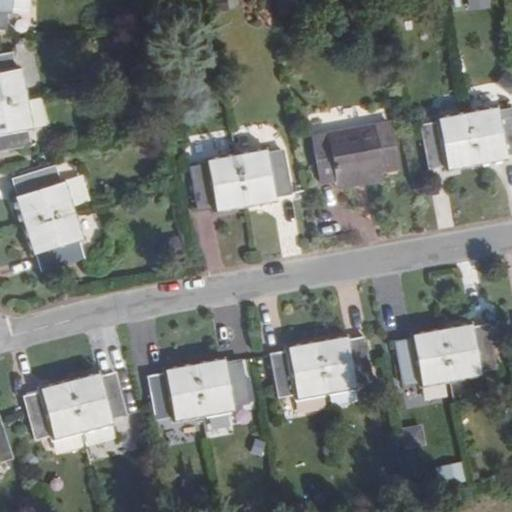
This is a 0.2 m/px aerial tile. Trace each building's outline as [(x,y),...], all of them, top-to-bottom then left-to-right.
[(9,12),(9,0),(0,0),(0,28),(4,29),(4,12),(9,12)] [(151,43),(149,31),(133,33),(134,45),(151,43)] [(0,104),(25,100),(19,69),(14,70),(10,54),(0,55),(0,104)] [(511,93),(511,73),(507,69),(497,81),(511,93)] [(30,128),(25,100),(0,104),(0,151),(29,146),(26,129),(30,128)] [(495,108),(465,113),(475,164),(505,158),(504,154),(511,152),(511,112),(511,110),(497,112),(495,108)] [(445,165),(446,169),(475,164),(465,113),(436,119),(437,124),(420,127),(428,168),(445,165)] [(319,183),(334,180),(381,172),(396,169),(388,122),(312,136),(319,183)] [(266,156),(265,152),(235,156),(244,207),(274,202),(273,197),(289,193),(281,152),(266,156)] [(244,207),(235,156),(205,161),(206,166),(190,170),(197,210),(213,208),(214,213),(244,207)] [(13,198),(22,228),(72,213),(63,183),(58,184),(53,168),(12,181),(18,197),(13,198)] [(336,191),(383,183),(381,172),(334,180),(336,191)] [(80,241),(72,213),(22,228),(31,256),(36,253),(40,269),(80,257),(76,241),(80,241)] [(487,327),(471,329),(471,324),(441,330),(449,381),(479,375),(478,370),(494,367),(487,327)] [(420,381),(421,386),(449,381),(441,330),(411,335),(412,341),(396,344),(403,384),(420,381)] [(362,340),(347,343),(345,337),(315,343),(324,393),(355,388),(354,383),(369,381),(362,340)] [(295,394),(295,399),(324,393),(315,343),(286,349),(287,353),(270,356),(278,397),(295,394)] [(240,362),(223,365),(223,360),(192,365),(201,416),(231,411),(231,406),(247,403),(240,362)] [(172,417),(173,421),(201,416),(192,365),(164,371),(165,375),(149,378),(156,420),(172,417)] [(114,375),(98,379),(97,374),(68,382),(80,431),(110,424),(109,419),(124,416),(114,375)] [(51,435),(52,439),(80,431),(68,382),(39,390),(40,395),(24,399),(34,439),(51,435)] [(0,460),(9,458),(0,428),(0,460)]
